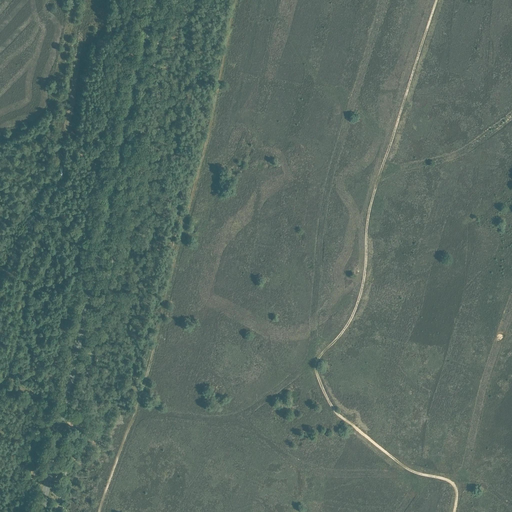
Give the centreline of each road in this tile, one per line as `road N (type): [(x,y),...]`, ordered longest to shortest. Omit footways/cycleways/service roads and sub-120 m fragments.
road 1 (track): [(436,0),(370,205),(358,301),(315,369),(341,417),(410,470),(449,480),(454,511)]
road 2 (unknown): [(235,0),(149,366),(99,511)]
road 3 (secondary): [(41,511),(153,0)]
